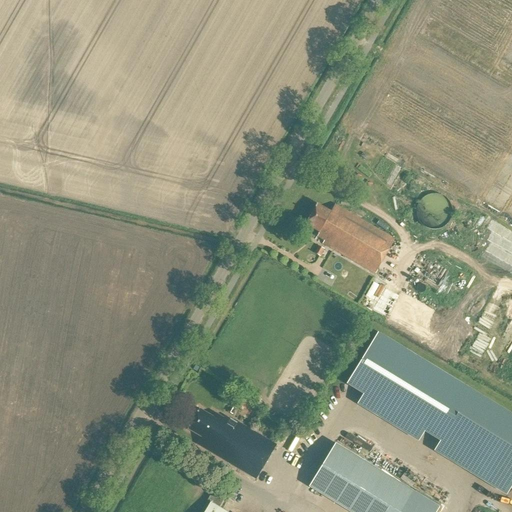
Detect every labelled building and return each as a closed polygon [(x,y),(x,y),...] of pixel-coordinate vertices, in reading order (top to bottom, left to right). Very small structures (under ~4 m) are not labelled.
[(425,228),(427,229),(428,229),(430,230),(432,230),(433,230),(435,230),(437,230),(438,230),(440,229),(442,229),(443,228),(445,227),(446,226),(447,225),(448,224),(449,222),(450,221),(451,219),(452,218),(452,217),(452,216),(453,214),(453,212),(453,211),(452,209),(452,207),(451,206),(451,204),(450,203),(449,201),(448,200),(447,199),(445,198),(444,197),(442,196),(441,195),(439,195),(437,194),(436,194),(434,194),(432,194),(431,195),(429,195),(427,196),(426,196),(424,197),(423,198),(422,199),(421,201),(420,202),(419,204),(418,205),(417,207),(417,209),(417,211),(417,212),(417,214),(417,216),(417,217),(418,219),(418,220),(419,222),(420,223),(421,225),(423,226),(424,227),(425,228)] [(375,275),(395,239),(335,205),(331,212),(318,205),(311,217),(308,218),(306,222),(306,224),(306,225),(320,233),(317,238),(324,242),(323,245),(375,275)] [(324,249),(318,246),(314,253),(320,256),(324,249)] [(449,272),(421,257),(412,276),(438,291),(449,272)] [(511,484),(511,414),(378,333),(346,384),(511,484)] [(256,480),(276,446),(231,419),(229,419),(224,416),(223,418),(216,414),(213,418),(199,410),(188,430),(201,438),(197,445),(256,480)] [(301,435),(298,433),(291,445),(294,447),(301,435)] [(309,486),(350,511),(436,511),(439,508),(335,444),(309,486)] [(226,511),(211,502),(204,511),(226,511)]
